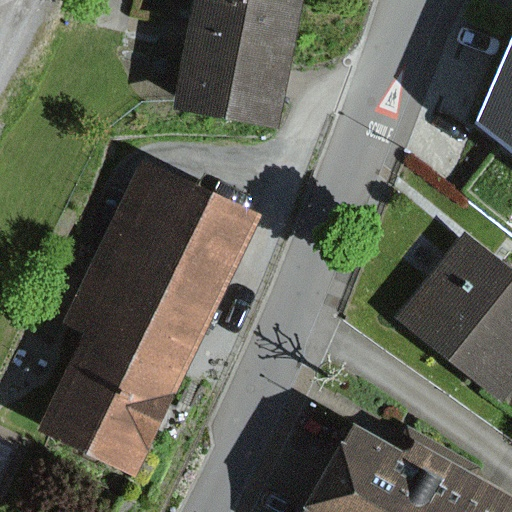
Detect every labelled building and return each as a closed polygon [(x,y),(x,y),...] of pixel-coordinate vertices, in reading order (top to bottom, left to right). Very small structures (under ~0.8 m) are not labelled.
[(194,0),(175,110),(281,130),(305,0),(194,0)] [(511,29),(471,126),(511,158),(511,29)] [(139,478),(263,217),(143,160),(65,325),(86,335),(40,432),(139,478)] [(511,396),(511,270),(466,233),(397,319),(504,406),(511,396)] [(511,511),(511,496),(421,445),(413,458),(357,426),(307,511),(511,511)]
